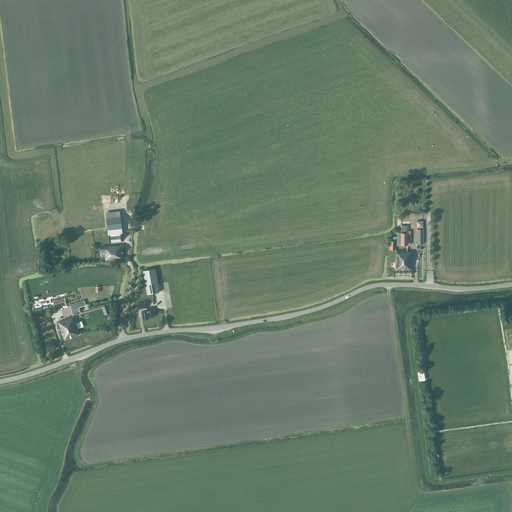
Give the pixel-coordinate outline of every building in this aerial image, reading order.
[(121,242),(121,241),(121,233),(123,233),(122,228),(121,217),(106,218),(108,234),(108,236),(111,236),(111,243),(121,242)] [(86,219),(67,222),(68,228),(87,225),(86,219)] [(397,245),(401,245),(408,245),(411,245),(411,231),(408,231),(408,225),(401,225),(401,233),(397,233),(397,236),(397,245)] [(389,236),(389,241),(389,250),(396,250),(396,245),(397,245),(397,236),(396,236),(389,236)] [(122,244),(100,247),(101,253),(105,253),(105,260),(122,259),(122,258),(122,255),(123,255),(122,244)] [(396,251),(395,269),(412,270),(412,252),(407,252),(407,251),(396,251)] [(147,294),(160,292),(155,268),(143,271),(147,294)] [(65,297),(53,300),(55,308),(66,305),(65,297)] [(79,307),(86,305),(84,300),(70,305),(73,316),(81,313),(79,307)] [(154,310),(148,310),(147,308),(146,302),(136,304),(137,309),(141,309),(142,311),(141,311),(143,320),(149,319),(149,318),(153,317),(155,317),(155,316),(154,310)] [(64,340),(80,334),(74,316),(58,322),(64,340)]
